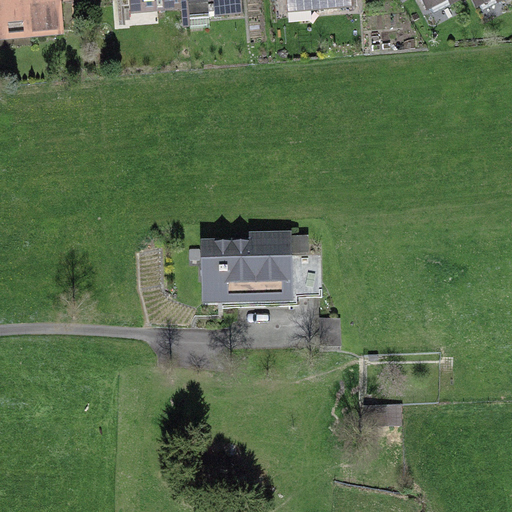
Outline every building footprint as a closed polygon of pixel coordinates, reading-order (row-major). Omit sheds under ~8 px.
[(2,0),(3,39),(97,38),(96,0),(2,0)] [(206,0),(128,0),(129,20),(207,19),(206,0)] [(206,0),(207,19),(257,18),(257,0),(206,0)] [(358,0),(294,0),(295,24),(359,22),(358,0)] [(427,0),(437,16),(465,0),(478,0),(486,13),(507,0),(427,0)] [(300,237),(221,240),(223,301),(302,299),(300,237)]
